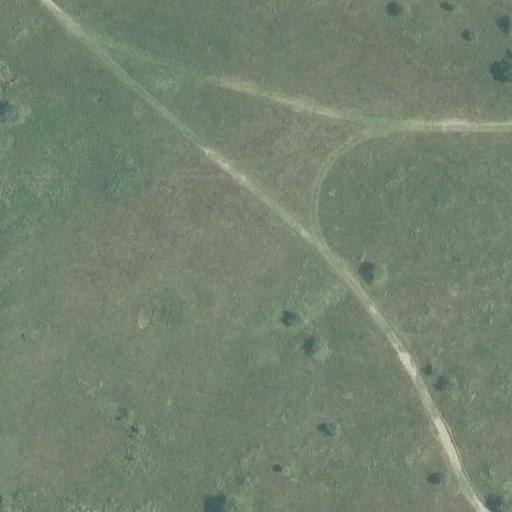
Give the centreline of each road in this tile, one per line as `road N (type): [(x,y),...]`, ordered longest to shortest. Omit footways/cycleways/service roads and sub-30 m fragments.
road 1 (track): [(81,35),(315,243),(360,293),(422,388),(485,511)]
road 2 (track): [(81,35),(378,127),(511,123)]
road 3 (track): [(391,126),(326,171),(315,243)]
